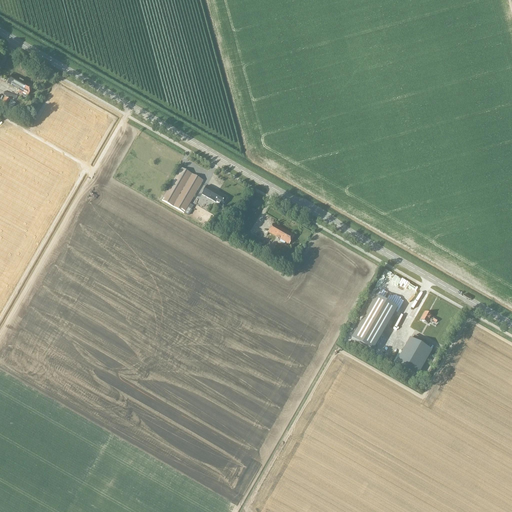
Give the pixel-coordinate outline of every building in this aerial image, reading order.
[(29,96),(34,87),(13,76),(8,84),(29,96)] [(5,108),(10,100),(5,97),(1,105),(5,108)] [(181,168),(162,201),(184,214),(203,181),(181,168)] [(222,206),(227,198),(207,186),(202,195),(222,206)] [(289,245),(294,236),(273,224),(268,233),(289,245)] [(266,257),(270,249),(266,246),(262,254),(266,257)] [(376,297),(351,339),(373,352),(397,309),(376,297)] [(428,327),(434,331),(436,328),(437,328),(439,324),(438,324),(440,321),(433,317),(431,321),(430,320),(427,318),(421,327),(426,330),(428,327)] [(412,340),(410,338),(395,364),(417,377),(432,351),(423,346),(426,342),(414,335),(412,340)]
